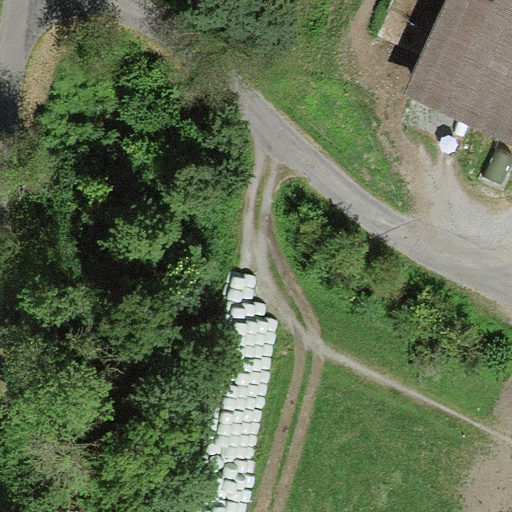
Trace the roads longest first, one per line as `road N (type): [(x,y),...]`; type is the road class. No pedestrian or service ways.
road 1 (track): [(100,0),(155,24),(238,95),(397,256),(511,302)]
road 2 (track): [(22,0),(0,197)]
